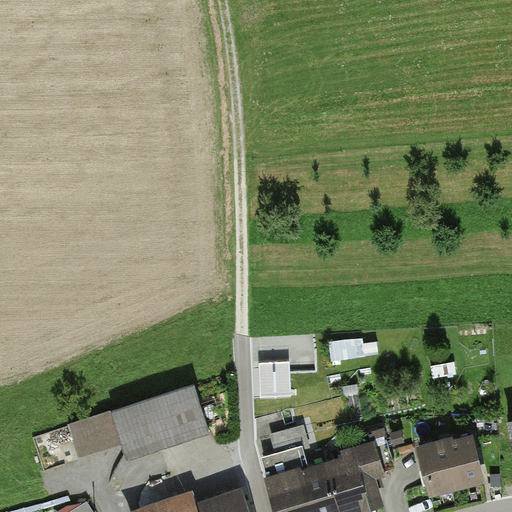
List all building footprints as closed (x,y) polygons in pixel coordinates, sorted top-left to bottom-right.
[(334,357),(353,356),(351,339),(333,340),(334,357)] [(290,362),(261,364),(263,397),(291,396),(290,362)] [(220,432),(203,385),(80,428),(89,453),(128,439),(136,462),(220,432)] [(471,433),(422,445),(433,490),(482,477),(471,433)] [(301,449),(267,459),(282,511),(375,511),(373,506),(379,504),(371,476),(381,473),(372,444),(340,453),(343,462),(308,472),(301,449)] [(253,511),(248,494),(216,504),(213,494),(156,511),(253,511)] [(92,511),(86,502),(70,511),(92,511)]
